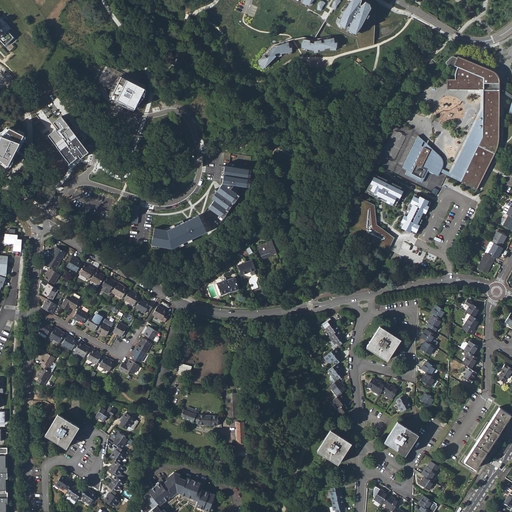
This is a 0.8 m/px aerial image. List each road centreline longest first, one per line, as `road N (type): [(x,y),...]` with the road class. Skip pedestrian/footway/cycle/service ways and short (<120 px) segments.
road 1 (residential): [(78,181),(171,202),(189,188),(201,155),(176,114),(112,126)]
road 2 (residential): [(28,511),(30,317)]
road 3 (residential): [(181,304),(153,395),(145,448),(152,471)]
road 4 (residential): [(350,298),(258,314),(181,304)]
road 5 (residential): [(181,304),(40,225)]
road 6 (residential): [(365,317),(412,314),(411,366),(404,374),(354,361)]
road 7 (residential): [(31,308),(115,352),(139,322)]
road 8 (residential): [(398,0),(463,39),(489,40),(511,27)]
road 9 (residential): [(496,291),(450,281),(371,295)]
